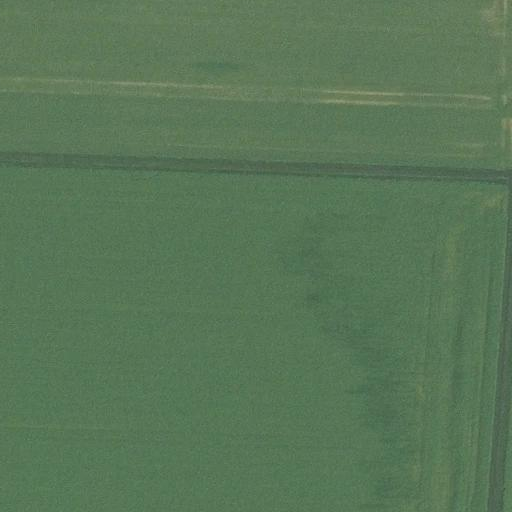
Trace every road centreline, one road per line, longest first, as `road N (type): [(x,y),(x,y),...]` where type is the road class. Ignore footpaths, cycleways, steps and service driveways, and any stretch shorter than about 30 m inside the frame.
road 1 (track): [(0,153),(504,179)]
road 2 (track): [(504,179),(484,511)]
